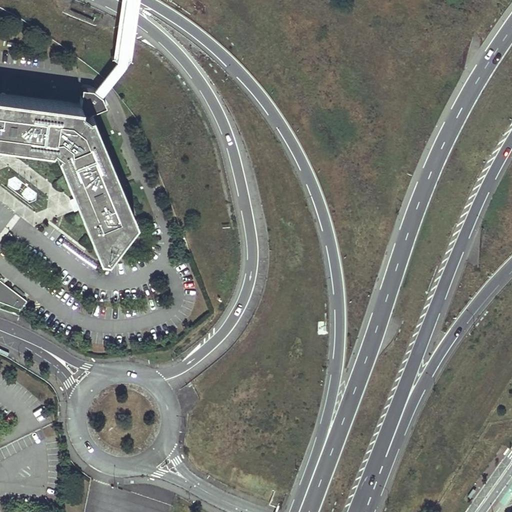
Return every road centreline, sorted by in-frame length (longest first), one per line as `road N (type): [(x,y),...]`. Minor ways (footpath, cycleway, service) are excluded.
road 1 (motorway): [(145,0),(204,39),(265,102),(319,205),(337,290),(338,352),(298,502),(302,511)]
road 2 (motorway): [(511,26),(446,135),(304,511)]
road 3 (motorway): [(103,0),(167,44),(216,108),(252,247),(248,285),(225,330),(152,381)]
road 4 (motorway): [(377,467),(443,283),(511,139)]
road 5 (trunk): [(377,467),(390,457),(438,356),(511,265)]
